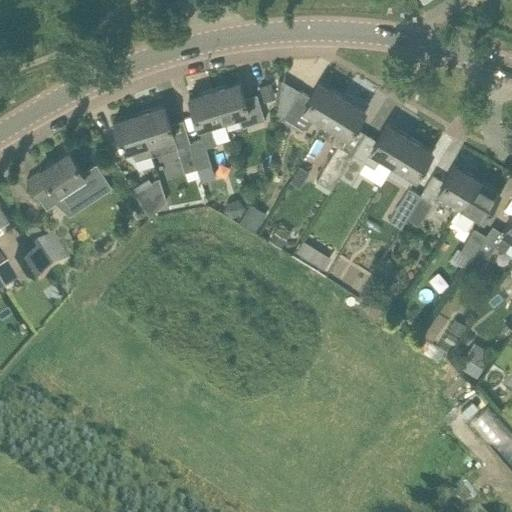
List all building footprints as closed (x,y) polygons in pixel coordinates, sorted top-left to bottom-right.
[(242,125),(253,121),(265,117),(257,92),(245,96),(240,79),(214,87),(224,118),(238,113),(242,125)] [(304,129),(313,114),(326,121),(343,94),(321,80),(311,95),(301,89),(284,116),(304,129)] [(275,96),(270,82),(258,85),(263,100),(275,96)] [(190,141),(198,167),(211,163),(205,146),(217,142),(210,122),(224,118),(214,87),(189,95),(203,137),(190,141)] [(353,154),(342,147),(366,108),(343,94),(326,121),(338,129),(331,140),(338,145),(317,179),(331,188),(339,175),(339,176),(353,154)] [(178,145),(174,134),(164,103),(139,111),(149,142),(161,138),(165,149),(177,146),(178,145)] [(114,119),(124,149),(132,147),(135,158),(152,153),(148,142),(149,142),(139,111),(114,119)] [(388,121),(364,160),(365,161),(375,167),(382,156),(393,163),(410,135),(388,121)] [(393,163),(394,163),(414,175),(416,176),(433,149),(410,135),(393,163)] [(185,171),(198,167),(190,141),(178,145),(177,146),(185,171)] [(27,177),(40,196),(60,183),(77,209),(112,186),(97,163),(84,171),(69,149),(40,168),(41,168),(27,177)] [(353,154),(339,176),(352,183),(365,161),(364,160),(353,154)] [(455,162),(450,171),(434,197),(456,211),(478,176),(455,162)] [(133,187),(142,201),(150,215),(166,199),(158,177),(152,181),(149,176),(133,187)] [(500,190),(478,176),(456,211),(451,219),(466,228),(475,213),(483,218),(500,190)] [(406,217),(420,194),(409,187),(389,219),(400,226),(406,217)] [(420,194),(406,217),(400,226),(401,227),(407,216),(409,218),(404,226),(418,234),(423,226),(418,223),(432,201),(420,194)] [(246,209),(239,220),(238,222),(256,232),(263,219),(246,209)] [(511,215),(502,230),(494,243),(484,237),(471,256),(465,266),(477,273),(496,244),(503,249),(504,250),(511,239),(511,215)] [(0,271),(8,266),(8,265),(0,253),(0,237),(6,234),(0,224),(0,271)] [(475,226),(460,249),(471,256),(484,237),(486,233),(475,226)] [(287,238),(275,231),(269,239),(281,247),(287,238)] [(51,273),(62,265),(69,260),(53,236),(34,249),(37,253),(38,252),(51,272),(51,273)] [(322,249),(302,238),(296,249),(316,261),(324,265),(330,254),(322,249)] [(38,281),(51,273),(51,272),(38,252),(37,253),(25,261),(38,281)] [(461,334),(466,323),(455,318),(450,329),(461,334)] [(482,365),(470,356),(463,365),(476,374),(482,365)] [(472,419),(511,465),(511,429),(490,404),(472,419)]
